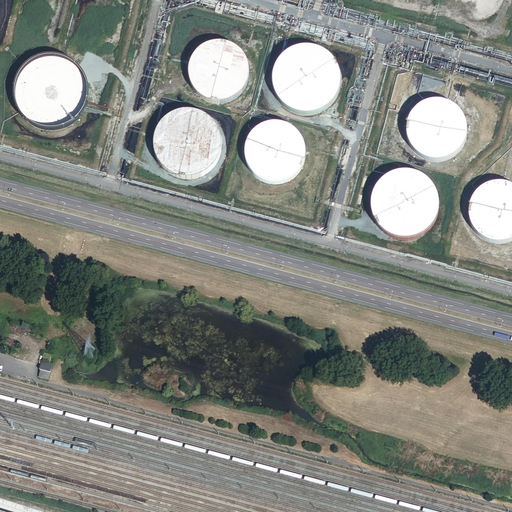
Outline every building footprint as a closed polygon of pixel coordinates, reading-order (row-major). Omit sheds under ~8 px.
[(504,0),(454,0),(455,0),(456,3),(457,6),(459,9),(461,11),(463,14),(466,15),(469,17),(472,18),(475,19),(478,19),(481,19),(484,19),(487,18),(490,17),(493,16),(496,14),(498,12),(500,9),(502,6),(503,3),(504,0)] [(247,81),(248,77),(248,73),(248,70),(247,66),(246,63),(245,59),(243,56),(240,53),(238,50),(235,48),(231,46),(228,45),(224,44),(220,44),(217,44),(213,44),(209,45),(206,46),(203,48),(200,50),(197,53),(194,56),(192,59),(191,62),(190,66),(189,70),(189,73),(189,77),(189,81),(191,84),(192,88),(194,91),(197,94),(199,96),(202,99),(206,100),(209,102),(213,103),(216,103),(220,103),(224,103),(228,102),(231,101),(234,99),(237,97),(240,94),(243,91),(245,88),(246,85),(247,81)] [(338,94),(339,90),(340,86),(340,81),(340,77),(339,73),(338,69),(336,65),(334,61),(331,58),(328,55),(324,53),(321,51),(317,49),(313,48),(308,47),(304,47),(300,48),(296,49),(292,50),(288,52),(285,55),(282,58),(279,61),(277,65),(275,69),(273,73),(273,77),(272,81),(273,85),(273,89),(275,93),(276,97),(279,101),(281,104),(284,107),(288,110),(292,112),(296,113),(300,114),(304,115),(308,115),(312,114),(316,113),(320,112),(324,110),(328,107),(331,104),(333,101),(336,98),(338,94)] [(85,103),(86,99),(87,94),(86,90),(85,85),(84,81),(82,77),(80,73),(77,70),(74,67),(70,64),(66,62),(62,60),(57,59),(53,58),(48,58),(44,59),(39,60),(35,61),(31,64),(27,66),(24,69),(21,73),(19,77),(17,81),(15,85),(15,90),(14,94),(15,99),(15,103),(17,107),(19,111),(21,115),(24,119),(27,122),(31,125),(35,127),(39,129),(43,130),(48,130),(53,130),(57,130),(61,129),(66,127),(70,125),(73,122),(77,119),(80,116),(82,112),(84,108),(85,103)] [(466,139),(466,135),(467,131),(466,128),(466,124),(465,120),(463,117),(461,114),(459,111),(456,108),(453,106),(450,104),(446,103),(442,102),(439,101),(435,101),(431,102),(428,103),(424,104),(421,106),(418,108),(415,111),(413,114),(411,117),(409,120),(408,124),(407,127),(407,131),(407,135),(408,138),(409,142),(410,146),(412,149),(415,152),(418,154),(421,156),(424,158),(427,160),(431,161),(435,161),(438,161),(442,161),(446,160),(449,158),(453,156),(456,154),(458,152),(461,149),(463,146),(464,142),(466,139)] [(219,158),(220,154),(221,150),(221,146),(221,142),(220,137),(219,133),(217,129),(215,126),(212,122),(209,120),(205,117),(202,115),(198,113),(194,112),(190,112),(185,112),(181,112),(177,113),(173,115),(169,117),(166,119),(163,122),(160,126),(158,129),(156,133),(154,137),(154,141),(153,145),(154,150),(154,154),(156,158),(157,162),(160,165),(162,169),(165,172),(169,174),(173,176),(177,178),(181,179),(185,179),(189,179),(193,179),(198,178),(201,176),(205,174),(209,172),(212,169),(215,166),(217,162),(219,158)] [(305,160),(306,157),(306,153),(306,149),(305,146),(304,142),(302,139),(300,136),(298,133),(295,130),(292,128),(289,126),(285,125),(282,124),(278,123),(274,123),(270,124),(267,124),(263,126),(260,128),(257,130),(254,132),(252,135),(250,139),(248,142),(247,145),(246,149),(246,153),(246,156),(247,160),(248,164),(250,167),(252,170),(254,173),(257,176),(260,178),(263,180),(267,181),(270,182),(274,183),(278,183),(281,182),(285,181),(288,180),(292,178),(295,176),(298,173),(300,171),(302,167),(304,164),(305,160)] [(436,218),(438,214),(439,210),(439,206),(439,201),(438,197),(437,193),(435,189),(432,186),(430,182),(427,180),(423,177),(420,175),(416,173),(411,172),(407,172),(403,172),(399,172),(395,173),(391,175),(387,177),(383,179),(380,182),(378,185),(375,189),(373,193),(372,197),(371,201),(371,205),(371,210),(372,214),(373,218),(375,222),(377,225),(380,229),(383,232),(387,234),(390,236),(394,238),(398,239),(403,239),(407,239),(411,239),(415,238),(419,236),(423,234),(426,232),(430,229),(432,226),(435,222),(436,218)] [(511,186),(508,185),(505,184),(501,184),(497,184),(493,184),(490,185),(486,186),(483,188),(480,190),(477,193),(475,196),(473,199),(471,202),(470,206),(469,210),(469,213),(469,217),(470,221),(471,224),(473,228),(475,231),(477,234),(480,236),(483,239),(486,240),(489,242),(493,243),(497,243),(501,243),(504,243),(508,242),(511,241),(511,240),(511,186)] [(52,356),(45,354),(43,361),(50,363),(52,356)] [(53,365),(42,362),(40,370),(41,371),(40,377),(49,379),(50,373),(51,373),(53,365)]
